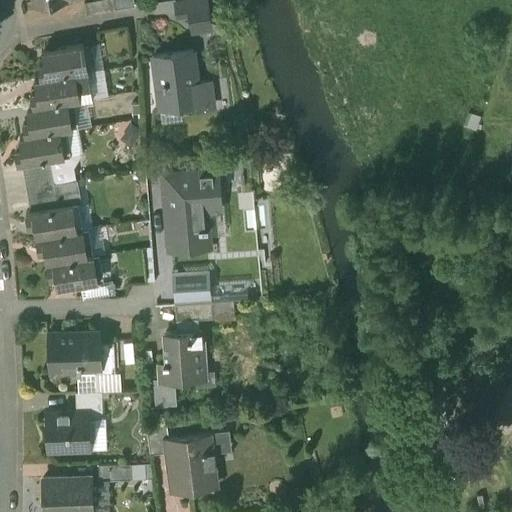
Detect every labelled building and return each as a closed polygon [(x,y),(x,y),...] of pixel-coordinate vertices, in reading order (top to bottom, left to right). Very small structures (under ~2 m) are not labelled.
[(107,0),(103,0),(84,3),(86,14),(109,10),(107,0)] [(113,0),(115,9),(135,6),(133,0),(113,0)] [(204,0),(176,0),(179,16),(191,14),(192,24),(198,23),(199,29),(209,27),(204,0)] [(83,43),(43,50),(45,62),(41,62),(39,62),(42,78),(88,70),(83,43)] [(193,48),(153,53),(156,74),(162,73),(166,106),(181,104),(197,102),(200,102),(197,80),(193,48)] [(42,78),(35,79),(37,90),(33,91),(31,91),(34,107),(68,101),(93,96),(88,70),(42,78)] [(166,106),(162,73),(156,74),(162,120),(183,117),(181,104),(166,106)] [(210,79),(197,80),(200,102),(197,102),(198,106),(214,104),(210,79)] [(34,107),(27,108),(29,119),(25,120),(25,119),(23,120),(26,135),(60,130),(72,127),(68,101),(34,107)] [(26,135),(19,137),(21,148),(17,149),(17,148),(16,148),(18,164),(22,164),(50,159),(64,156),(60,130),(26,135)] [(50,159),(22,164),(24,175),(52,170),(50,159)] [(209,169),(165,172),(165,175),(168,175),(169,188),(173,188),(175,200),(171,201),(169,204),(168,207),(171,243),(193,241),(192,228),(207,227),(208,227),(208,224),(206,224),(204,206),(216,205),(214,186),(210,187),(209,169)] [(52,170),(24,175),(26,187),(54,182),(52,170)] [(31,210),(27,211),(29,227),(31,227),(31,226),(35,225),(37,237),(77,230),(73,205),(82,203),(77,179),(54,183),(56,194),(58,206),(31,210)] [(54,182),(26,187),(29,199),(56,194),(54,183),(54,182)] [(56,194),(29,199),(31,210),(58,206),(56,194)] [(216,205),(204,206),(206,224),(208,224),(208,227),(207,227),(207,232),(226,231),(223,205),(216,205)] [(101,226),(83,229),(88,255),(94,254),(105,253),(101,226)] [(192,228),(193,241),(208,240),(207,232),(207,227),(192,228)] [(77,230),(37,237),(40,252),(41,252),(46,251),(48,262),(88,255),(83,229),(77,230)] [(88,255),(48,262),(50,278),(52,278),(52,277),(56,276),(58,288),(81,284),(98,281),(94,254),(88,255)] [(172,269),(174,285),(210,282),(209,266),(172,269)] [(113,278),(98,281),(81,284),(83,298),(116,293),(113,278)] [(210,282),(212,299),(249,296),(248,279),(210,282)] [(210,282),(174,285),(175,302),(212,299),(210,282)] [(212,299),(175,302),(176,319),(213,316),(212,299)] [(202,328),(166,331),(168,360),(160,361),(161,376),(161,378),(174,377),(192,376),(192,370),(205,369),(205,368),(202,328)] [(94,333),(57,334),(57,332),(48,333),(50,368),(78,367),(78,372),(82,373),(82,362),(95,362),(94,342),(96,342),(95,330),(94,330),(94,333)] [(96,342),(94,342),(95,362),(95,373),(115,372),(114,341),(96,342)] [(214,367),(205,368),(205,369),(192,370),(192,376),(193,384),(215,383),(214,367)] [(511,417),(511,381),(496,375),(484,407),(511,418),(511,417)] [(174,377),(161,378),(161,376),(154,377),(156,403),(176,402),(174,377)] [(102,390),(75,391),(76,410),(89,409),(90,417),(103,416),(102,390)] [(76,410),(45,412),(47,450),(91,448),(90,417),(89,409),(76,410)] [(167,421),(146,424),(150,452),(169,450),(167,434),(168,434),(167,421)] [(168,434),(167,434),(169,450),(173,449),(175,466),(171,467),(174,489),(175,489),(174,483),(188,481),(188,487),(189,487),(188,481),(213,478),(214,484),(215,484),(211,450),(216,450),(214,430),(229,428),(229,427),(168,434)] [(214,430),(216,450),(232,448),(229,428),(214,430)] [(151,461),(131,462),(132,477),(153,476),(151,461)] [(132,477),(131,462),(99,463),(99,478),(99,479),(109,478),(132,477)] [(91,475),(43,477),(44,511),(78,511),(93,511),(91,478),(91,475)] [(91,478),(93,511),(110,511),(109,478),(99,479),(99,478),(91,478)]
